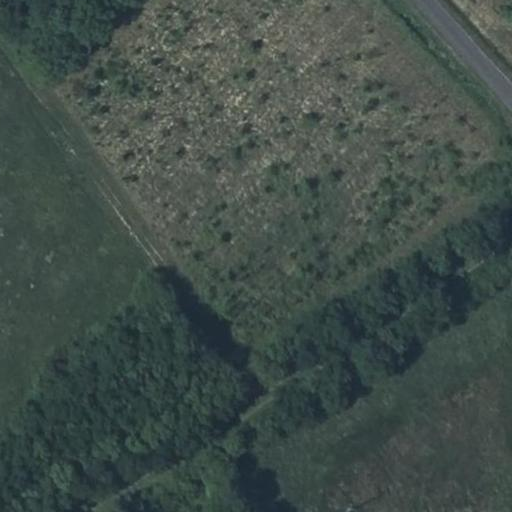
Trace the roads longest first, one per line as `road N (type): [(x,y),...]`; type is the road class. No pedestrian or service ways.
road 1 (track): [(511,236),(106,511)]
road 2 (unclassified): [(511,104),(414,0)]
